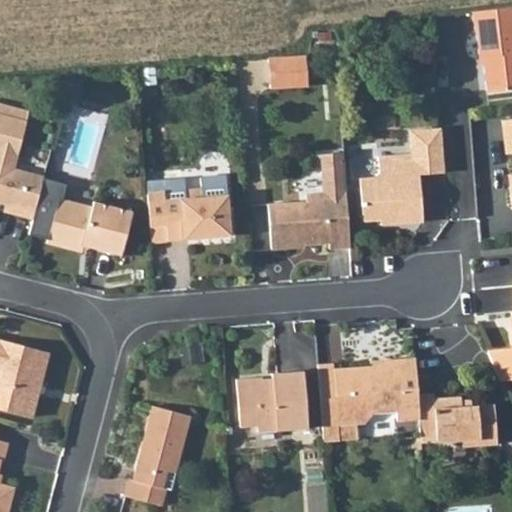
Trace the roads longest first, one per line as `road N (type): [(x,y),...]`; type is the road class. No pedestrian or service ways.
road 1 (residential): [(101,319),(426,288)]
road 2 (residential): [(64,511),(102,364),(101,319)]
